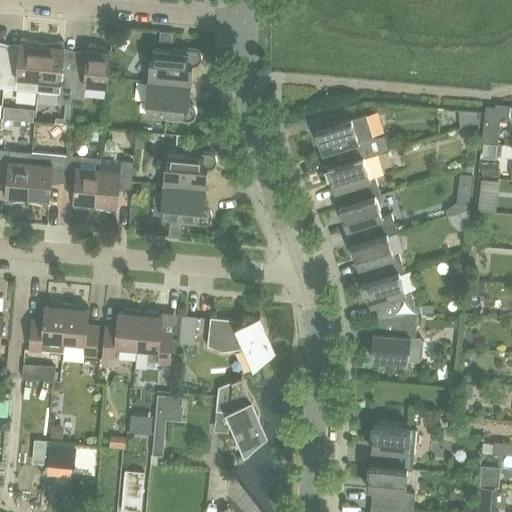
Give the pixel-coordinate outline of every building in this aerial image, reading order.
[(38,90),(39,79),(42,42),(21,37),(20,42),(18,63),(6,62),(4,87),(38,90)] [(62,67),(63,62),(64,47),(64,40),(42,42),(39,79),(38,90),(60,92),(59,102),(71,103),(72,93),(74,68),(62,67)] [(86,69),(74,68),(72,93),(84,94),(85,84),(107,86),(111,49),(89,43),(88,49),(86,69)] [(188,52),(172,51),(153,49),(152,60),(150,60),(148,80),(191,84),(193,65),(194,65),(196,65),(197,64),(199,63),(200,62),(201,61),(201,60),(202,58),(202,57),(202,55),(201,54),(201,53),(200,51),(199,50),(198,50),(196,49),(195,49),(188,48),(188,52)] [(189,104),(191,84),(148,80),(146,101),(149,101),(148,112),(182,115),(182,119),(188,120),(189,120),(191,120),(192,119),(194,118),(195,117),(196,116),(196,115),(197,113),(197,112),(197,110),(196,109),(196,108),(195,106),(194,105),(193,105),(191,104),(189,104)] [(4,117),(13,118),(14,106),(5,106),(4,117)] [(504,113),(500,113),(500,107),(487,106),(486,111),(484,111),(483,130),(503,132),(504,113)] [(480,122),(481,115),(481,111),(459,109),(460,127),(480,122)] [(327,151),(332,166),(364,156),(364,157),(390,149),(386,138),(373,137),(366,113),(316,129),(323,152),(327,151)] [(190,134),(177,134),(176,145),(189,146),(190,134)] [(11,149),(0,147),(0,173),(8,174),(6,194),(6,200),(28,198),(31,162),(10,160),(11,149)] [(32,151),(31,162),(28,198),(49,204),(50,199),(52,184),(52,178),(64,179),(66,154),(54,153),(32,151)] [(203,155),(187,154),(169,152),(168,164),(165,163),(163,184),(206,188),(208,168),(210,168),(211,168),(212,168),(214,167),(215,166),(216,165),(216,163),(217,162),(217,160),(217,159),(217,157),(216,156),(215,155),(214,154),(213,153),(211,152),(210,152),(203,151),(203,155)] [(100,157),(78,155),(66,154),(64,179),(76,180),(74,201),(74,207),(96,205),(99,168),(100,157)] [(364,156),(332,166),(328,167),(335,190),(339,189),(344,204),(376,194),(376,195),(381,194),(376,176),(371,178),(364,157),(364,156)] [(121,170),(99,168),(96,205),(116,211),(118,205),(120,184),(132,185),(134,160),(122,159),(121,170)] [(499,161),(482,162),(483,175),(499,175),(499,161)] [(459,173),(458,184),(472,186),(473,175),(469,174),(459,173)] [(198,219),(197,223),(203,223),(205,223),(206,223),(208,223),(209,222),(210,221),(211,220),(212,218),(212,217),(212,215),(212,214),(212,212),(211,211),(210,210),(209,209),(208,208),(207,207),(205,207),(206,188),(163,184),(162,205),(164,205),(163,216),(170,217),(168,236),(181,237),(182,222),(182,218),(198,219)] [(351,227),(356,242),(387,232),(388,233),(397,231),(392,213),(382,216),(376,195),(376,194),(344,204),(340,205),(347,229),(351,227)] [(394,254),(388,233),(387,232),(356,242),(352,244),(359,267),(363,266),(368,280),(399,271),(400,272),(405,270),(399,253),(394,254)] [(379,317),(379,318),(418,314),(418,313),(433,312),(433,305),(428,305),(427,303),(415,305),(411,291),(406,293),(400,272),(399,271),(368,280),(363,282),(371,305),(375,304),(379,317)] [(485,281),(468,280),(467,293),(484,293),(485,281)] [(41,349),(61,351),(63,351),(64,341),(68,303),(51,301),(50,305),(45,304),(44,319),(32,318),(29,349),(41,350),(41,349)] [(68,303),(64,341),(86,343),(85,354),(97,355),(100,324),(88,323),(89,308),(84,308),(84,304),(68,303)] [(105,325),(105,331),(102,356),(115,357),(116,346),(137,348),(141,309),(124,308),(124,311),(118,311),(117,326),(105,325)] [(141,309),(137,348),(148,349),(147,360),(170,362),(173,337),(161,336),(161,330),(163,315),(157,315),(158,311),(141,309)] [(254,368),(274,352),(266,333),(269,332),(261,313),(249,318),(236,324),(233,318),(211,316),(208,345),(223,351),(244,347),(254,368)] [(198,316),(182,314),(179,343),(195,344),(198,316)] [(418,314),(379,318),(378,332),(373,332),(371,356),(418,360),(422,357),(424,340),(420,336),(416,336),(418,314)] [(40,365),(39,378),(54,380),(56,366),(40,365)] [(226,411),(232,423),(245,453),(265,436),(257,418),(260,417),(242,376),(219,386),(216,410),(226,411)] [(472,398),(473,386),(463,385),(461,397),(472,398)] [(183,395),(158,393),(153,453),(162,454),(167,403),(183,405),(183,395)] [(146,431),(147,414),(125,412),(124,429),(146,431)] [(11,417),(0,415),(0,428),(10,430),(11,417)] [(376,449),(374,464),(408,468),(407,469),(413,469),(416,428),(374,424),(371,449),(376,449)] [(48,471),(72,473),(74,445),(50,443),(48,471)] [(74,445),(72,473),(95,475),(97,447),(74,445)] [(405,491),(407,469),(408,468),(374,464),(370,464),(368,488),(372,489),(371,505),(414,509),(415,492),(405,491)] [(125,469),(123,497),(142,499),(145,471),(125,469)] [(489,511),(493,487),(475,485),(471,511),(489,511)]
